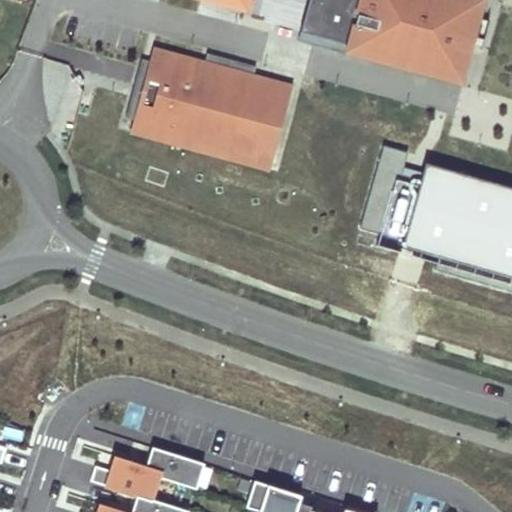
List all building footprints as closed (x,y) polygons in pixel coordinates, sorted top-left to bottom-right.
[(308,0),(300,32),(348,45),(346,51),(347,51),(459,81),(481,0),(480,0),(308,0)] [(346,51),(348,45),(300,32),(298,41),(346,55),(347,51),(346,51)] [(204,64),(155,50),(152,63),(136,121),(133,132),(183,145),(186,134),(258,154),(277,84),(253,77),(204,64)] [(256,66),(207,53),(204,64),(253,77),(256,66)] [(141,60),(125,118),(136,121),(152,63),(141,60)] [(289,87),(277,84),(258,154),(186,134),(183,145),(267,168),(289,87)] [(156,467),(162,449),(153,446),(147,464),(156,467)] [(162,449),(156,467),(162,469),(160,476),(197,488),(205,462),(162,449)] [(112,470),(96,465),(92,480),(138,495),(147,497),(152,499),(153,498),(160,476),(162,469),(156,467),(147,464),(117,455),(112,470)] [(296,511),(302,495),(255,480),(244,511),(296,511)] [(142,511),(147,497),(138,495),(132,511),(142,511)] [(147,497),(142,511),(189,511),(190,510),(153,498),(152,499),(147,497)] [(131,511),(102,502),(98,511),(131,511)]
